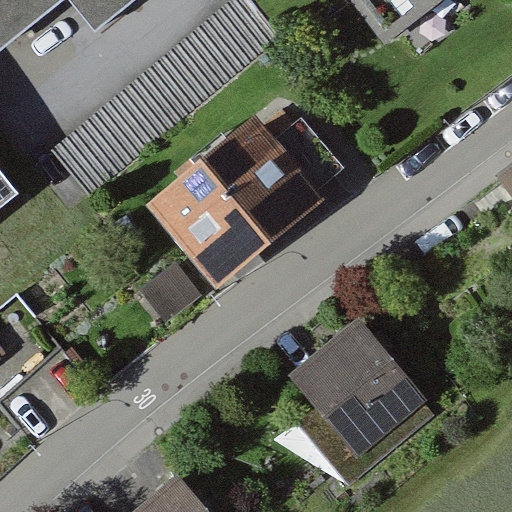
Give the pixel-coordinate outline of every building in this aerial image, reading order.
[(50,0),(57,8),(66,0),(84,0),(106,27),(138,0),(50,0)] [(235,0),(56,151),(92,194),(279,36),(325,1),(343,24),(374,0),(377,0),(389,16),(399,16),(419,0),(235,0)] [(255,134),(163,209),(217,275),(309,200),(308,198),(335,176),(296,129),(269,151),(255,134)] [(0,212),(19,197),(0,172),(0,212)] [(174,264),(141,291),(166,322),(199,296),(174,264)] [(291,380),(322,417),(304,431),(353,491),(442,419),(362,322),(291,380)] [(203,511),(179,483),(143,511),(203,511)]
